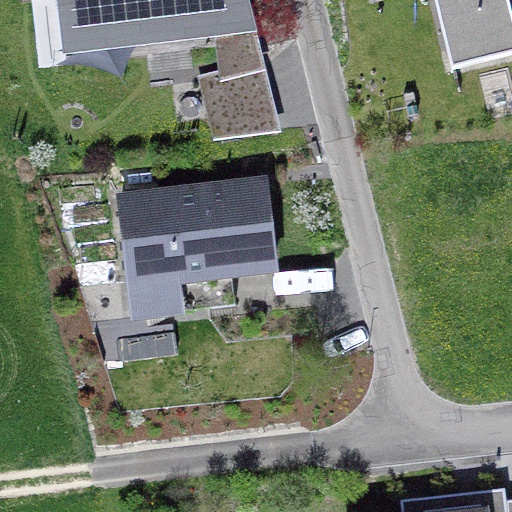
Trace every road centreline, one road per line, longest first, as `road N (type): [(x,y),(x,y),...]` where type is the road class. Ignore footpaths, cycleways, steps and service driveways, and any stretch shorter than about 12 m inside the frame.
road 1 (residential): [(305,0),(412,447)]
road 2 (residential): [(412,447),(121,479)]
road 3 (track): [(121,479),(0,492)]
